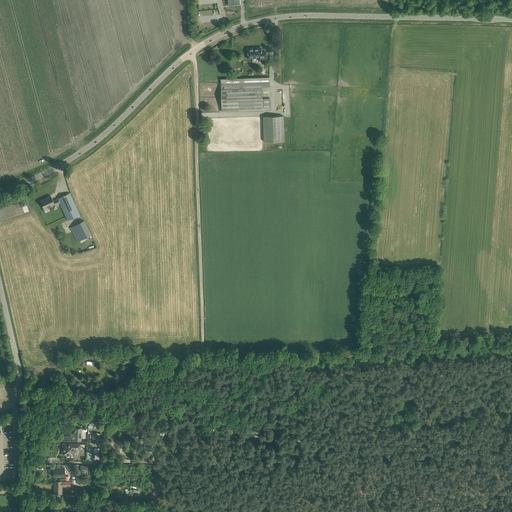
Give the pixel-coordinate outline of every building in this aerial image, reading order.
[(262,57),(262,60),(266,60),(266,53),(261,53),(261,52),(262,52),(262,51),(261,51),(261,48),(257,48),(257,49),(252,49),(247,49),(248,58),(252,58),(252,57),(257,57),(257,58),(262,57)] [(270,94),(270,82),(269,77),(221,79),(222,112),(271,111),(270,99),(262,99),(262,94),(270,94)] [(284,141),(283,116),(263,117),(263,141),(284,141)] [(58,198),(58,199),(59,203),(60,202),(68,220),(80,215),(70,193),(58,198)] [(54,205),(59,203),(58,199),(53,201),(51,196),(40,201),(44,209),(54,204),(54,205)] [(91,235),(83,220),(69,228),(77,242),(91,235)] [(63,433),(63,439),(74,439),(74,440),(81,440),(81,428),(74,428),(74,434),(63,433)] [(80,444),(68,444),(63,444),(63,455),(67,455),(66,458),(68,458),(68,461),(74,461),(74,450),(80,450),(80,444)] [(64,467),(53,468),(54,477),(65,476),(64,467)] [(57,494),(62,494),(62,486),(70,486),(70,481),(54,481),(54,494),(56,494),(57,494)]
